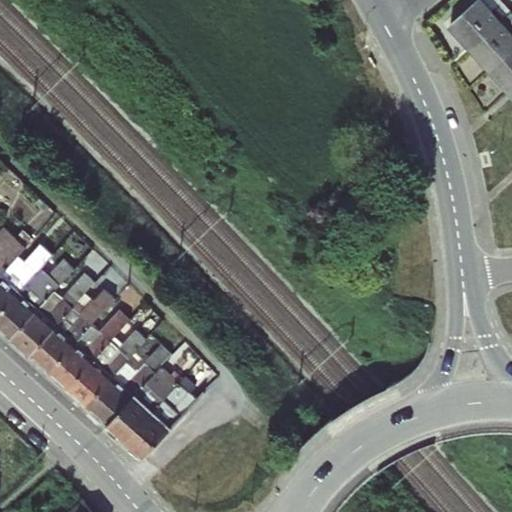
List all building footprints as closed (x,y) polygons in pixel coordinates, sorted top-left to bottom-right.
[(471,53),(511,16),(511,12),(500,0),(478,0),(448,27),(471,53)] [(511,16),(471,53),(489,73),(511,54),(511,16)] [(511,54),(489,73),(507,93),(511,88),(511,54)] [(0,276),(19,256),(35,239),(24,228),(16,237),(4,226),(0,230),(0,276)] [(0,320),(43,266),(54,254),(41,242),(24,260),(19,256),(0,276),(0,320)] [(0,327),(11,338),(56,290),(80,264),(68,253),(50,273),(43,266),(0,320),(0,327)] [(29,355),(80,299),(96,281),(85,272),(62,296),(56,290),(11,338),(29,355)] [(49,373),(93,323),(117,298),(104,286),(96,295),(86,306),(80,299),(29,355),(49,373)] [(67,389),(115,336),(132,318),(121,308),(100,330),(93,323),(49,373),(67,389)] [(86,407),(127,361),(166,320),(154,309),(123,343),(115,336),(67,389),(86,407)] [(107,427),(162,365),(173,352),(162,342),(137,370),(127,361),(86,407),(107,427)] [(125,443),(180,381),(162,365),(107,427),(125,443)] [(180,381),(125,443),(141,457),(196,397),(191,392),(198,385),(186,374),(180,381)] [(93,511),(83,498),(65,511),(93,511)]
